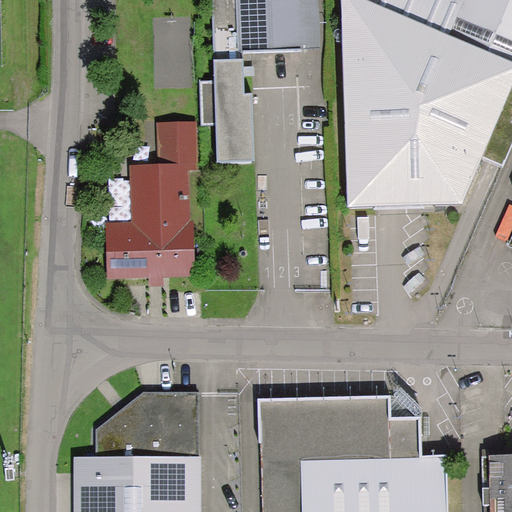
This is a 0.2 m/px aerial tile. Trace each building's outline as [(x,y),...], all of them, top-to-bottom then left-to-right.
[(315,0),(213,0),(217,84),(203,85),(204,125),(217,124),(218,164),(255,162),(252,96),(246,96),(245,52),(317,49),(315,0)] [(511,59),(482,47),(373,0),(340,0),(346,201),(461,197),(481,151),(500,160),(511,133),(511,59)] [(373,0),(482,47),(502,0),(459,0),(458,0),(373,0)] [(511,0),(502,0),(482,47),(511,59),(511,0)] [(135,225),(109,225),(110,273),(127,273),(127,280),(162,279),(162,272),(192,271),(192,223),(184,223),(183,170),(197,170),(197,128),(161,128),(162,169),(134,169),(135,225)] [(22,153),(0,153),(0,189),(24,188),(22,153)] [(0,240),(27,241),(28,210),(0,209),(0,240)] [(0,307),(17,306),(16,274),(0,274),(0,307)] [(0,352),(0,380),(14,381),(15,352),(0,352)] [(93,422),(93,450),(194,451),(193,392),(184,385),(139,385),(93,422)] [(388,388),(255,392),(257,511),(299,511),(298,451),(418,447),(418,412),(409,413),(388,388)] [(298,451),(299,511),(444,511),(443,447),(418,447),(298,451)] [(511,511),(511,448),(475,450),(475,499),(485,499),(485,511),(511,511)] [(93,450),(76,450),(76,511),(193,511),(194,451),(93,450)] [(14,466),(5,467),(6,480),(15,480),(14,466)]
